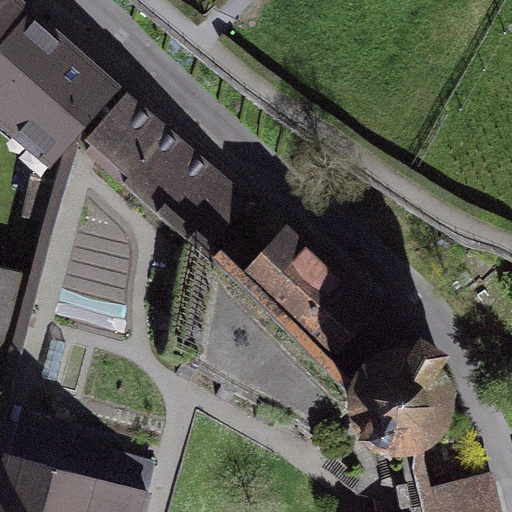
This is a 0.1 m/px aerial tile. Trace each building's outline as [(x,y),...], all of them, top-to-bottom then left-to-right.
[(0,0),(0,49),(31,16),(12,0),(0,0)] [(31,16),(0,49),(0,113),(57,162),(72,146),(84,134),(118,93),(31,16)] [(84,134),(204,241),(239,198),(118,93),(84,134)] [(288,229),(235,276),(340,377),(389,328),(288,229)] [(0,390),(1,391),(27,283),(0,276),(0,390)] [(412,353),(403,354),(393,356),(385,360),(377,365),(366,378),(361,386),(359,395),(358,410),(361,425),(369,438),(379,448),(393,455),(404,458),(408,458),(417,458),(432,453),(447,443),(458,428),(462,417),(463,405),(460,387),(454,376),(445,367),(438,361),(430,357),(412,353)] [(136,511),(145,477),(3,436),(0,445),(0,511),(136,511)] [(504,511),(498,483),(412,492),(417,511),(504,511)]
